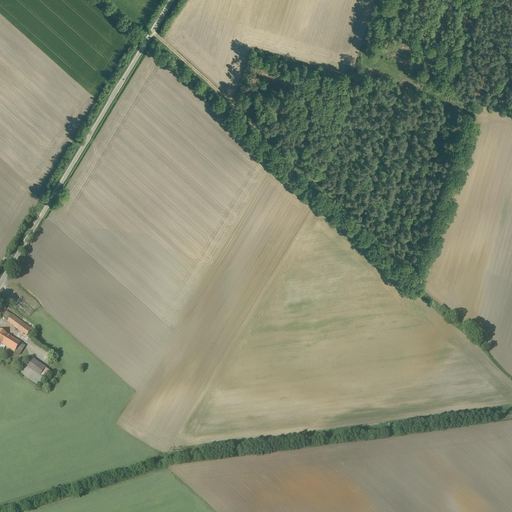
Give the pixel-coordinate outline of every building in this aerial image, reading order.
[(12,316),(6,312),(1,319),(7,323),(12,316)] [(35,327),(32,331),(15,319),(11,325),(53,356),(58,350),(38,336),(42,331),(35,327)] [(20,344),(7,336),(1,345),(15,354),(20,344)] [(45,370),(31,359),(25,368),(39,378),(40,378),(45,370)] [(39,378),(25,368),(20,374),(38,387),(43,380),(40,378),(39,378)]
